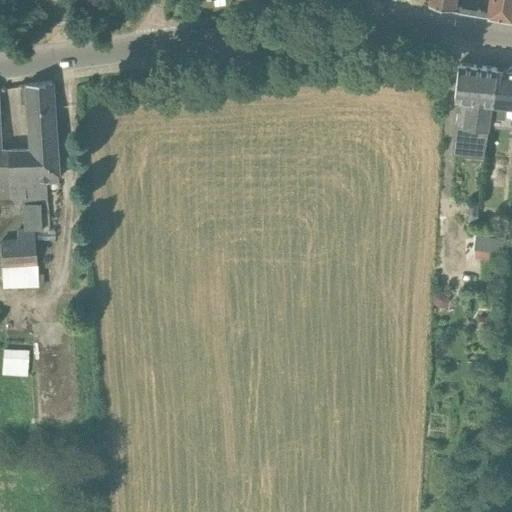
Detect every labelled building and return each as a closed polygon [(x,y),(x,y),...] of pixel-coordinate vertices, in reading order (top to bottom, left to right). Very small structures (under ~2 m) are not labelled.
[(430,0),(429,5),(453,9),(454,0),(430,0)] [(511,0),(490,0),(488,15),(511,19),(511,14),(511,0)] [(488,128),(495,68),(460,64),(458,64),(455,98),(460,98),(455,138),(461,138),(459,152),(485,155),(488,128)] [(507,69),(495,68),(488,128),(504,130),(507,103),(511,103),(511,65),(510,66),(507,69)] [(10,148),(12,198),(48,198),(47,182),(59,181),(60,180),(52,81),(27,84),(22,84),(23,87),(21,87),(22,103),(28,103),(30,147),(10,148)] [(0,199),(11,199),(8,148),(0,148),(0,199)] [(49,211),(48,203),(23,204),(24,230),(44,231),(44,211),(49,211)] [(468,206),(468,222),(478,222),(478,206),(468,206)] [(38,265),(36,232),(24,232),(23,232),(23,228),(17,228),(18,237),(2,238),(3,267),(38,265)] [(477,233),(476,255),(503,256),(503,234),(477,233)] [(444,307),(449,303),(449,296),(445,292),(439,291),(434,295),(433,302),(438,306),(444,307)] [(488,317),(479,316),(478,334),(494,335),(495,326),(487,326),(488,317)] [(29,351),(5,350),(3,373),(27,375),(29,351)]
